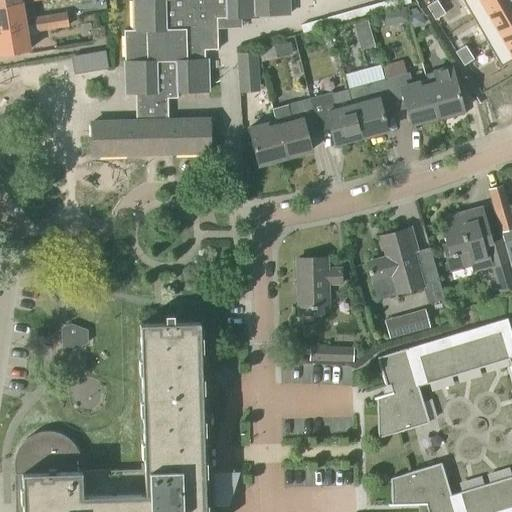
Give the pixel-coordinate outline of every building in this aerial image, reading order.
[(132,0),(133,31),(123,31),(124,62),(123,62),(124,94),(145,94),(146,106),(135,106),(135,122),(91,123),(92,157),(208,154),(207,120),(168,121),(167,99),(177,99),(177,93),(208,92),(208,60),(205,60),(205,50),(218,50),(217,28),(225,28),(225,18),(258,17),(258,15),(289,14),(288,0),(132,0)] [(461,0),(472,19),(505,0),(461,0)] [(511,0),(505,0),(472,19),(486,43),(511,27),(511,0)] [(437,8),(433,2),(423,8),(427,14),(437,8)] [(0,30),(24,27),(20,3),(0,6),(0,30)] [(437,8),(427,14),(431,21),(441,15),(437,8)] [(36,32),(68,27),(66,13),(34,18),(36,32)] [(353,25),(356,35),(370,31),(367,21),(353,25)] [(0,55),(28,51),(24,27),(0,30),(0,55)] [(511,27),(486,43),(500,67),(511,60),(511,27)] [(273,47),(276,59),(292,55),(289,43),(273,47)] [(454,61),(464,56),(460,49),(450,55),(454,61)] [(260,91),(259,78),(257,52),(236,54),(238,92),(260,91)] [(77,55),(46,60),(49,75),(80,70),(77,55)] [(468,62),(464,56),(454,61),(458,68),(468,62)] [(434,119),(425,83),(420,84),(419,80),(411,82),(408,73),(406,74),(402,61),(381,66),(382,68),(381,68),(393,113),(403,110),(407,126),(434,119)] [(425,83),(434,119),(442,117),(443,121),(464,115),(462,110),(460,111),(452,80),(455,79),(452,65),(431,70),(432,73),(424,75),(426,83),(425,83)] [(380,116),(393,113),(381,68),(373,70),(376,81),(346,89),(351,106),(349,107),(358,139),(384,132),(380,116)] [(358,139),(349,107),(337,110),(332,93),(308,99),(317,133),(327,130),(331,146),(358,139)] [(270,109),(274,126),(283,159),(308,152),(304,136),(317,133),(308,99),(286,105),(270,109)] [(283,159),(274,126),(268,127),(267,122),(247,127),(257,165),(283,159)] [(493,212),(509,207),(502,185),(487,190),(493,212)] [(501,239),(503,242),(511,239),(511,217),(509,207),(493,212),(501,239)] [(511,274),(503,242),(501,239),(489,243),(480,209),(456,215),(457,219),(440,224),(445,244),(441,245),(449,273),(470,267),(472,273),(491,268),(498,293),(511,288),(511,274)] [(386,259),(367,264),(372,281),(391,276),(396,295),(421,288),(420,285),(412,254),(415,253),(409,230),(380,237),(386,259)] [(325,267),(325,259),(296,260),(298,309),(326,308),(325,285),(342,286),(341,267),(325,267)] [(444,300),(438,280),(429,282),(435,302),(444,300)] [(389,339),(429,328),(424,310),(384,321),(389,339)] [(511,511),(511,343),(505,320),(406,350),(406,348),(376,357),(377,361),(380,360),(387,383),(384,384),(385,387),(389,386),(391,392),(373,398),(373,399),(375,399),(376,415),(377,439),(393,434),(421,426),(414,405),(422,402),(417,387),(483,367),(508,360),(511,375),(511,384),(511,385),(511,387),(511,476),(511,477),(450,495),(445,480),(438,482),(433,465),(405,473),(405,474),(390,478),(391,488),(389,488),(390,504),(388,504),(388,506),(425,505),(427,511),(425,511),(511,511)] [(200,357),(199,322),(139,324),(143,469),(81,471),(81,463),(80,456),(77,449),(73,443),(67,438),(60,434),(53,432),(45,431),(38,432),(31,435),(25,439),(20,444),(17,450),(14,455),(13,462),(13,471),(14,511),(212,511),(208,356),(200,357)] [(66,354),(87,344),(87,330),(70,324),(60,329),(61,352),(66,354)] [(353,362),(353,348),(309,346),(308,361),(353,362)]
